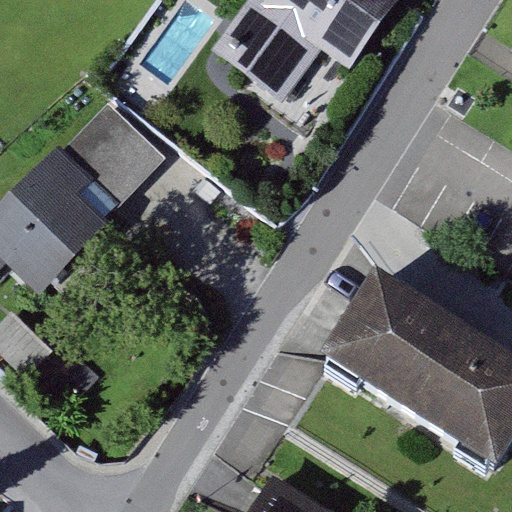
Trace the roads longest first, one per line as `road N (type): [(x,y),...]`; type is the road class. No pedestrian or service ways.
road 1 (residential): [(471,0),(143,511)]
road 2 (residential): [(0,430),(88,511)]
